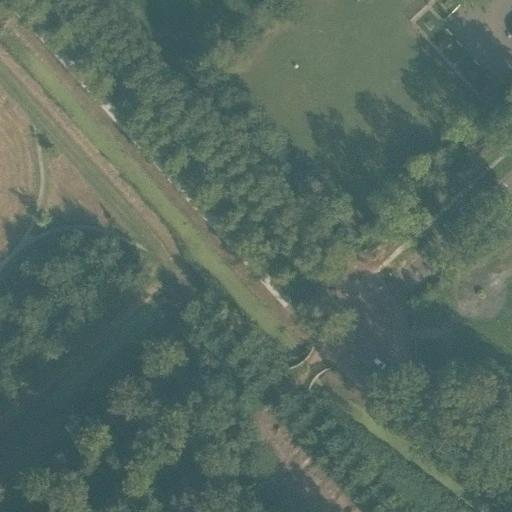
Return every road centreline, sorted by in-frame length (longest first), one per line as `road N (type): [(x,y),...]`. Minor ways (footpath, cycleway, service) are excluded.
road 1 (tertiary): [(352,333),(45,0)]
road 2 (tertiary): [(352,333),(511,185)]
road 3 (tertiary): [(511,460),(414,390),(352,333)]
